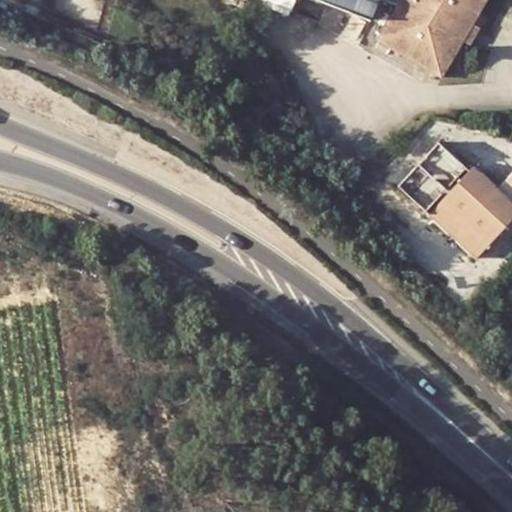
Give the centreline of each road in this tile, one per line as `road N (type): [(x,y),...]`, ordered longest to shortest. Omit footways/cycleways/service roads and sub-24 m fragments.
road 1 (secondary): [(301,299),(219,228),(160,191),(0,123)]
road 2 (secondary): [(0,162),(151,220),(301,299)]
road 3 (secondary): [(511,478),(301,299)]
